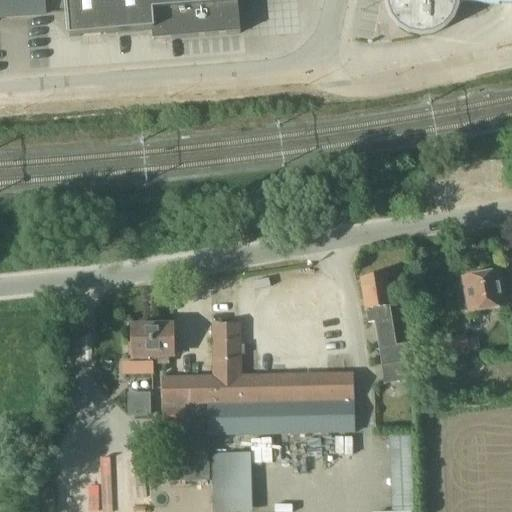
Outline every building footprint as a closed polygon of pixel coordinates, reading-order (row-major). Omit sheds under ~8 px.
[(44,0),(0,0),(0,20),(45,17),(44,0)] [(64,0),(67,35),(150,30),(150,40),(238,34),(235,0),(64,0)] [(511,0),(387,0),(388,9),(391,20),(399,29),(409,35),(421,38),(432,36),(443,30),(450,21),(455,10),(455,4),(511,5),(511,0)] [(505,307),(499,272),(461,279),(468,314),(505,307)] [(389,307),(390,307),(385,276),(360,280),(365,311),(366,311),(367,324),(378,322),(379,331),(378,331),(381,349),(378,349),(381,365),(414,360),(412,344),(396,346),(393,328),(392,328),(389,307)] [(166,358),(172,358),(172,327),(131,328),(132,359),(148,358),(148,367),(166,366),(166,358)] [(443,360),(469,355),(465,335),(440,340),(443,360)] [(402,366),(376,366),(376,386),(402,386),(402,366)] [(349,374),(212,378),(212,403),(212,449),(350,446),(349,374)] [(208,437),(207,404),(212,403),(212,378),(163,379),(165,425),(183,425),(185,422),(185,415),(190,415),(190,437),(208,437)] [(239,467),(238,457),(216,458),(216,468),(239,467)] [(167,483),(207,483),(207,458),(166,459),(167,483)]
